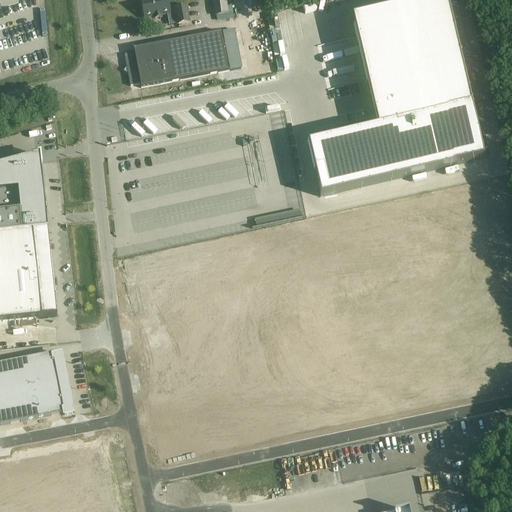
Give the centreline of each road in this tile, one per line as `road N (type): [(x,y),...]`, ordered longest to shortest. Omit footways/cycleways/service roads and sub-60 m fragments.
road 1 (unclassified): [(160,511),(111,312),(89,77)]
road 2 (unknown): [(250,508),(400,494),(414,497),(420,511)]
road 3 (unknown): [(69,334),(56,155)]
